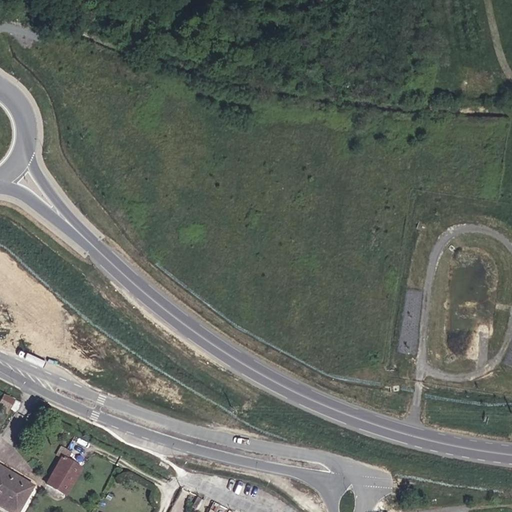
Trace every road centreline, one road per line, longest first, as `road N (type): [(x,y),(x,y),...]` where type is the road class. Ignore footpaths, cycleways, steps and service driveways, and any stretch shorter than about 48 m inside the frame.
road 1 (primary): [(74,230),(261,372),(362,418),(452,444),(511,451)]
road 2 (unclassified): [(0,366),(117,423),(336,478)]
road 3 (unclassified): [(335,460),(183,428),(0,355)]
